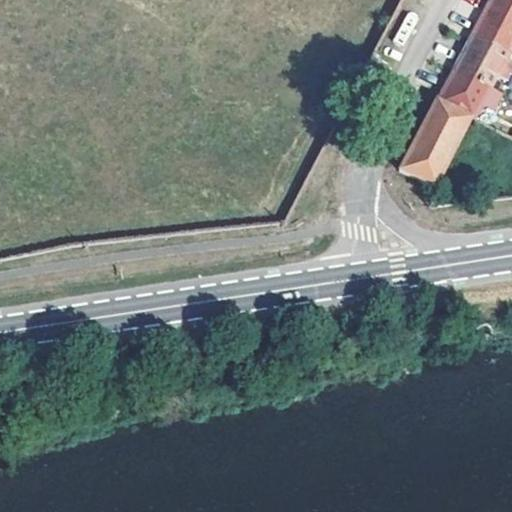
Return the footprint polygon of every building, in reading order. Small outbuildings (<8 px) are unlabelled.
[(511,46),(511,0),(491,0),(477,27),(472,35),(510,50),(511,46)] [(454,70),(492,84),(510,50),(472,35),(460,58),(454,70)] [(446,84),(438,100),(473,114),(476,114),(492,84),(454,70),(446,84)] [(398,168),(433,185),(473,114),(438,100),(436,99),(398,168)] [(320,159),(342,158),(342,144),(320,145),(320,159)]
